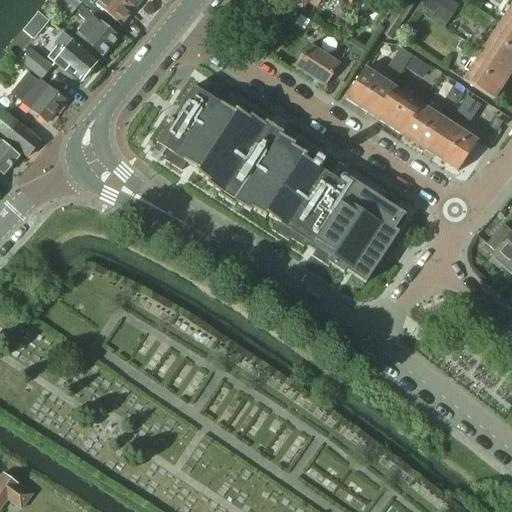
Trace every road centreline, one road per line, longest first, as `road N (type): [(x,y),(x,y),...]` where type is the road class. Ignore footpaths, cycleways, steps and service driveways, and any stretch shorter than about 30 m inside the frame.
road 1 (residential): [(174,24),(463,217)]
road 2 (secondary): [(91,166),(372,341)]
road 3 (secondary): [(372,341),(511,454)]
road 4 (secondary): [(91,166),(84,142),(95,119),(174,24)]
